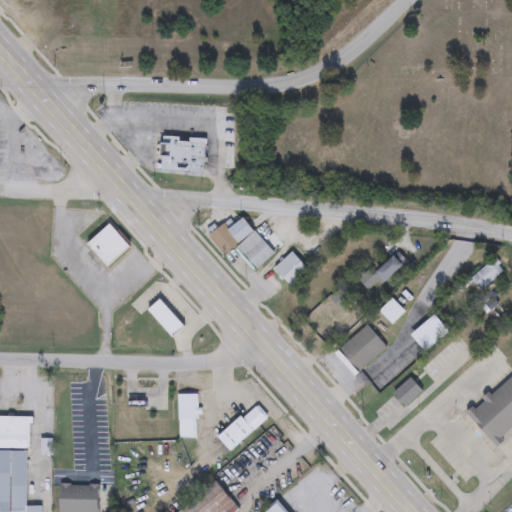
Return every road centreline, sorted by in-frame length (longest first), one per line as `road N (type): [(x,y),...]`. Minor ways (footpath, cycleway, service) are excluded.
road 1 (primary): [(413,511),(0,50)]
road 2 (secondary): [(25,78),(271,87),(336,66),(411,0)]
road 3 (tertiary): [(511,236),(446,220),(127,191)]
road 4 (tertiary): [(0,357),(276,357)]
road 5 (residential): [(0,188),(127,191)]
